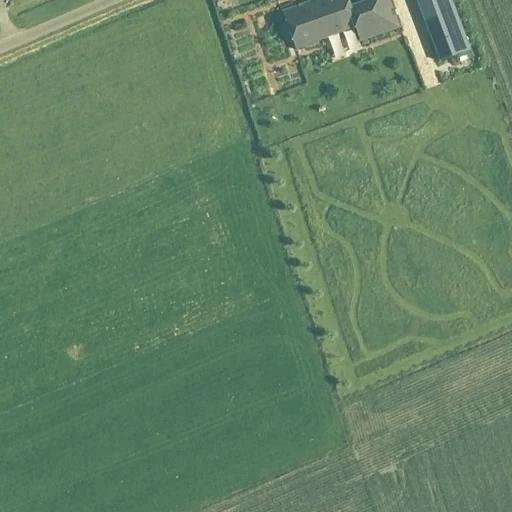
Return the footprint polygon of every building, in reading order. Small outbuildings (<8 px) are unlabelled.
[(387,0),(376,0),(347,10),(343,0),(319,0),(283,13),(296,51),(315,44),(355,30),(357,30),(361,41),(398,28),(387,0)] [(461,30),(449,0),(424,0),(417,3),(432,41),(461,30)] [(469,52),(461,30),(432,41),(440,63),(469,52)] [(426,38),(388,46),(394,72),(432,64),(426,38)] [(310,93),(289,100),(297,125),(318,118),(310,93)]
